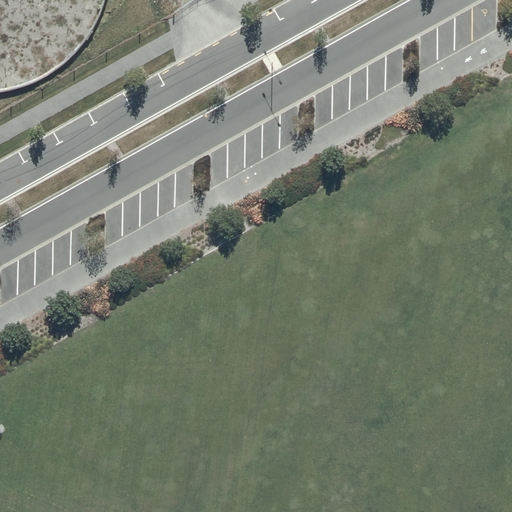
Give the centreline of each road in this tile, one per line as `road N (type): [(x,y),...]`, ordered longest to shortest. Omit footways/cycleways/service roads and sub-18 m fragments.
road 1 (unclassified): [(432,0),(0,241)]
road 2 (unclassified): [(0,195),(348,0)]
